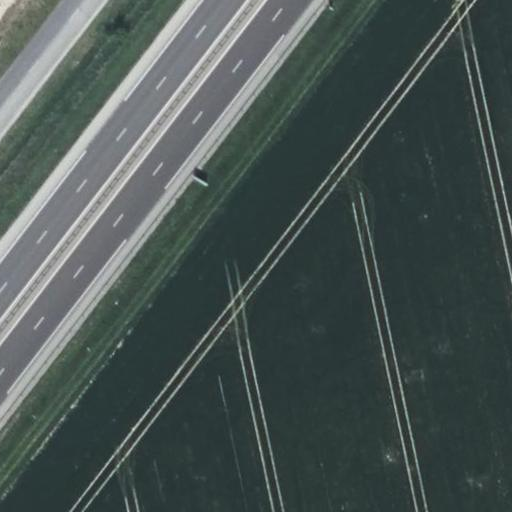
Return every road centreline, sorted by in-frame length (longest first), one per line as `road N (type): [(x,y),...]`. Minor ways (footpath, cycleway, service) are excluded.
road 1 (motorway): [(0,373),(289,0)]
road 2 (motorway): [(218,0),(0,283)]
road 3 (secondary): [(82,0),(0,106)]
